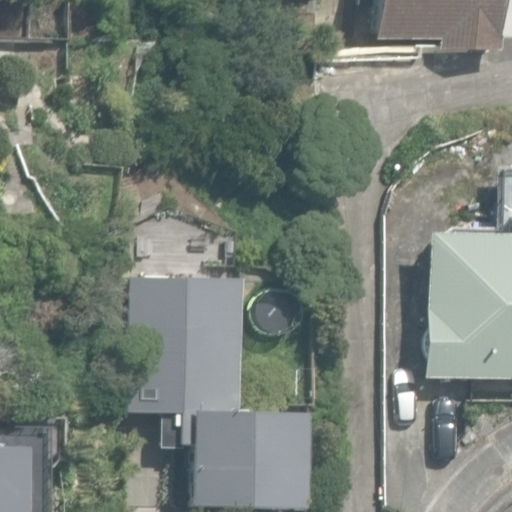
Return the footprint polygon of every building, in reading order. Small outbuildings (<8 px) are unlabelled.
[(430,50),(489,51),(489,35),(511,35),(511,0),(361,0),(361,40),(430,41),(430,50)] [(18,41),(67,43),(69,6),(20,4),(18,41)] [(414,373),(511,374),(511,211),(501,211),(500,231),(416,229),(414,373)] [(179,507),(287,511),(290,416),(225,414),(229,281),(122,278),(117,413),(156,415),(155,449),(181,449),(179,507)] [(0,511),(18,511),(20,442),(0,441),(0,511)]
